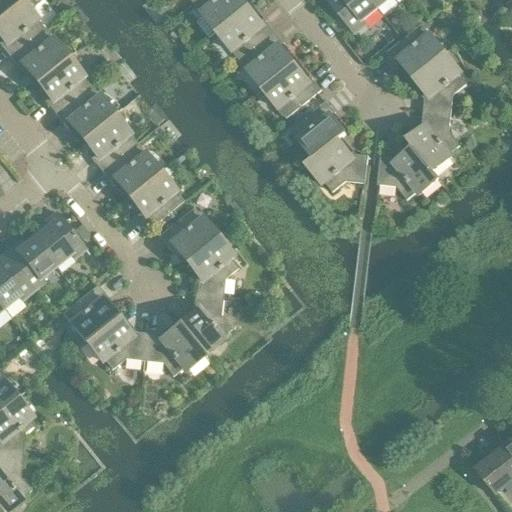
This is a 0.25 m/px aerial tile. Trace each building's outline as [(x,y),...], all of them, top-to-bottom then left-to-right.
[(0,0),(0,19),(21,2),(19,0),(0,0)] [(200,0),(194,5),(217,34),(248,9),(241,0),(200,0)] [(378,10),(369,0),(325,0),(354,35),(365,26),(363,23),(378,10)] [(369,0),(378,10),(390,0),(394,0),(396,2),(397,0),(369,0)] [(0,43),(0,47),(9,59),(45,31),(21,2),(0,19),(0,40),(2,42),(0,43)] [(217,34),(240,63),(275,34),(264,20),(260,23),(248,9),(217,34)] [(402,67),(414,81),(445,56),(422,26),(386,55),(398,70),(402,67)] [(25,71),(36,85),(68,60),(45,31),(9,59),(21,74),(25,71)] [(240,63),(263,92),(294,66),(283,52),(287,49),(275,34),(240,63)] [(424,102),(423,113),(451,116),(453,97),(466,86),(458,76),(460,74),(445,56),(414,81),(425,95),(421,98),(424,102)] [(44,102),(55,117),(91,88),(68,60),(36,85),(48,99),(44,102)] [(294,66),(263,92),(286,121),(322,92),(310,78),(306,80),(294,66)] [(71,128),(82,142),(114,117),(91,88),(55,117),(67,131),(71,128)] [(290,132),(313,161),(314,161),(338,142),(346,136),(334,121),(337,118),(325,103),(290,132)] [(407,143),(412,150),(413,150),(432,174),(433,173),(452,158),(450,156),(460,148),(449,134),(451,116),(423,113),(422,124),(418,127),(421,131),(407,143)] [(90,160),(102,174),(137,146),(114,117),(82,142),(94,157),(90,160)] [(314,161),(313,161),(306,167),(322,186),(324,184),(332,194),(346,183),(365,185),(368,158),(356,157),(353,153),(349,156),(338,142),(314,161)] [(117,185),(128,200),(160,174),(137,146),(102,174),(113,188),(117,185)] [(413,150),(412,150),(398,161),(395,158),(392,160),(380,159),(377,187),(396,189),(407,202),(417,194),(419,197),(439,181),(433,173),(432,174),(413,150)] [(160,174),(128,200),(140,214),(136,217),(148,232),(184,203),(160,174)] [(174,250),(185,264),(217,239),(193,210),(158,238),(170,253),(174,250)] [(48,228),(32,240),(56,269),(71,257),(74,261),(84,252),(88,257),(89,256),(56,215),(45,224),(48,228)] [(196,285),(195,297),(223,300),(224,281),(238,270),(230,260),(232,258),(217,239),(185,264),(197,279),(193,282),(196,285)] [(14,248),(3,257),(36,299),(37,298),(33,293),(43,285),(41,282),(56,269),(32,240),(17,252),(14,248)] [(0,306),(4,311),(19,299),(22,303),(32,294),(36,299),(3,257),(0,259),(0,306)] [(62,315),(86,345),(117,319),(105,305),(109,302),(97,287),(62,315)] [(193,315),(179,326),(204,358),(223,342),(221,340),(231,331),(221,318),(223,300),(195,297),(193,308),(190,311),(193,315)] [(125,361),(144,363),(147,336),(135,334),(132,331),(129,334),(117,319),(86,345),(101,364),(104,362),(112,372),(125,361)] [(147,336),(144,363),(162,365),(173,379),(183,371),(185,373),(204,358),(179,326),(164,338),(161,334),(158,337),(147,336)] [(0,379),(0,413),(17,400),(0,379)] [(17,400),(0,413),(0,458),(22,461),(24,442),(38,432),(30,422),(32,420),(17,400)] [(511,441),(495,455),(511,476),(511,441)] [(511,483),(511,476),(495,455),(475,471),(496,497),(511,483)] [(0,511),(12,511),(23,503),(21,501),(31,493),(20,479),(22,461),(0,458),(0,511)]
